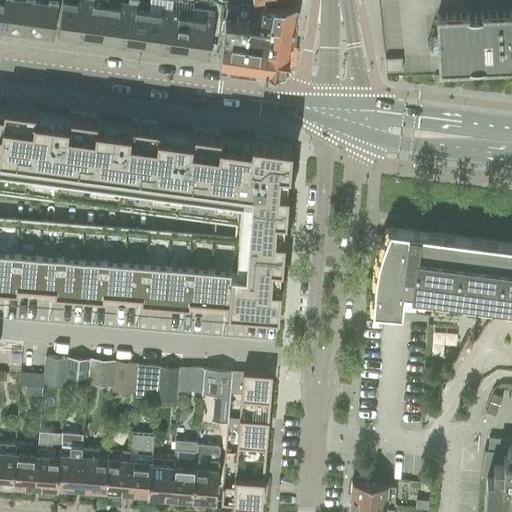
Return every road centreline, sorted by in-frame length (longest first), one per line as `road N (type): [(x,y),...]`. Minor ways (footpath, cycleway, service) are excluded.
road 1 (tertiary): [(325,116),(0,72)]
road 2 (unclassified): [(325,116),(309,348),(319,362)]
road 3 (unclassified): [(319,362),(333,349),(360,121)]
road 4 (tertiary): [(360,121),(393,144),(511,157)]
road 5 (tertiary): [(511,128),(389,114),(360,121)]
road 6 (unclassified): [(306,511),(319,362)]
road 7 (tertiary): [(360,121),(341,0)]
